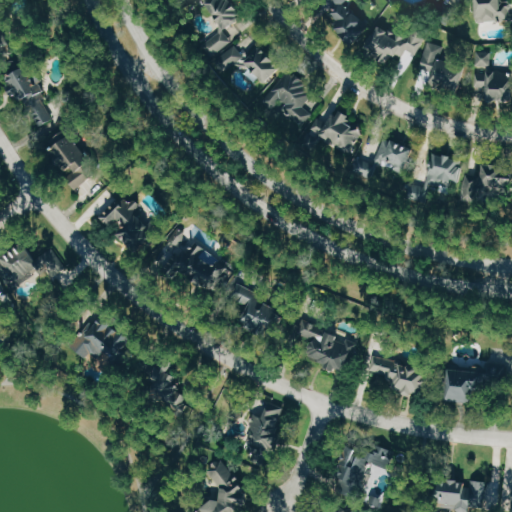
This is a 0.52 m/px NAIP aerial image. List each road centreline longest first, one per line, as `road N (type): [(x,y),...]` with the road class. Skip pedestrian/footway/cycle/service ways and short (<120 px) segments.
road 1 (residential): [(0,139),(33,193),(172,326),(325,405),(511,437)]
road 2 (tertiary): [(88,0),(116,55),(171,129),(265,210),(389,269),(511,288)]
road 3 (tertiary): [(511,265),(423,254),(283,192),(191,110),(122,0)]
road 4 (residential): [(268,0),(293,34),(359,86),(405,111),(511,135)]
